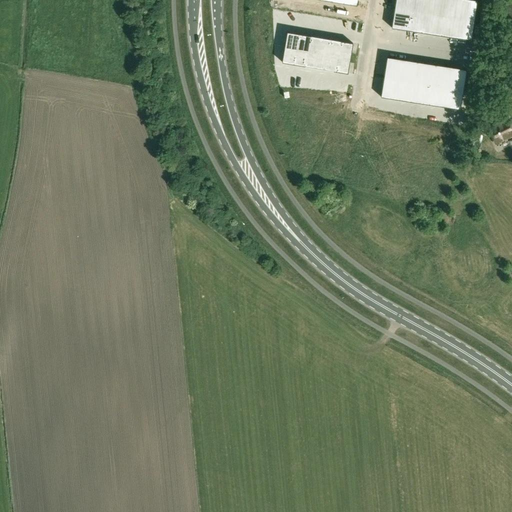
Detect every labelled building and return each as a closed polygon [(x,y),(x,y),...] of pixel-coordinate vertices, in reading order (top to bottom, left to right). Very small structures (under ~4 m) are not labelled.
[(308,0),(358,10),(359,0),(308,0)] [(475,0),(395,0),(391,28),(471,40),(477,0),(475,0)] [(288,32),(283,62),(348,73),(353,43),(288,32)] [(458,109),(466,70),(387,55),(379,94),(458,109)] [(337,104),(312,103),(323,130),(324,130),(325,133),(327,132),(329,139),(328,140),(331,150),(332,150),(335,159),(334,160),(343,182),(430,201),(439,143),(380,132),(379,139),(344,133),(337,104)] [(511,125),(508,117),(486,127),(493,141),(495,145),(511,136),(511,125)]
